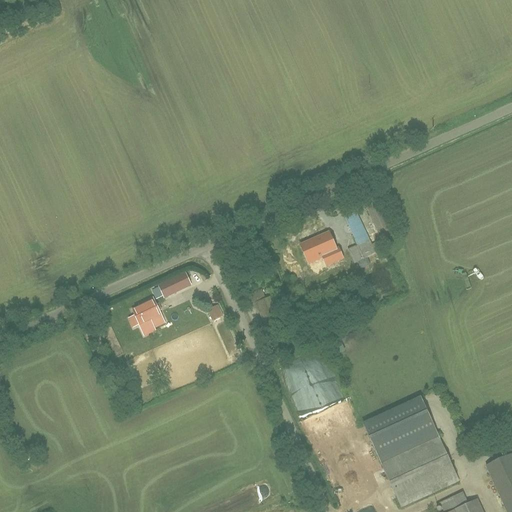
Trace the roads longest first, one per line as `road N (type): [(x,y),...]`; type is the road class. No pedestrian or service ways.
road 1 (unclassified): [(511,106),(0,341)]
road 2 (track): [(202,248),(328,511)]
